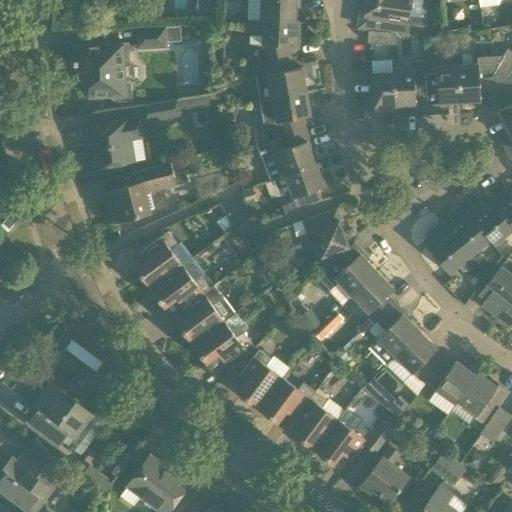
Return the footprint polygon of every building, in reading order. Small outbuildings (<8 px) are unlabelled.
[(216,0),(200,0),(201,1),(196,0),(196,11),(215,13),(216,0)] [(259,0),(259,21),(262,21),(295,22),(295,21),(296,0),(259,0)] [(407,16),(409,0),(366,0),(364,16),(383,19),(381,32),(391,32),(396,32),(408,34),(410,23),(399,21),(400,15),(407,16)] [(259,21),(249,20),(248,35),(262,36),(261,44),(265,62),(290,58),(288,46),(297,46),(298,21),(295,21),(295,22),(262,21),(259,21)] [(166,47),(165,41),(181,41),(180,26),(137,29),(138,49),(166,47)] [(391,43),(391,32),(381,32),(368,31),(367,43),(391,45),(391,43)] [(129,44),(92,45),(92,48),(76,49),(76,62),(73,62),(74,66),(76,66),(77,86),(89,85),(89,98),(112,97),(115,100),(131,100),(130,82),(124,82),(123,67),(130,67),(129,44)] [(457,65),(460,102),(480,101),(480,89),(488,89),(497,94),(511,69),(511,51),(508,49),(504,56),(477,58),(478,63),(457,65)] [(290,58),(265,62),(254,64),(260,100),(306,92),(302,68),(292,69),(290,58)] [(428,114),(426,74),(425,61),(413,61),(413,67),(393,68),(395,109),(395,106),(407,105),(407,115),(428,114)] [(428,114),(439,114),(448,113),(447,103),(460,102),(457,65),(436,66),(437,73),(426,74),(428,114)] [(393,68),(392,69),(393,72),(372,73),(373,99),(365,99),(366,111),(395,109),(393,68)] [(511,69),(497,94),(505,98),(509,105),(498,111),(507,129),(511,126),(511,69)] [(179,114),(179,110),(227,102),(225,92),(144,104),(146,119),(179,114)] [(306,129),(301,118),(311,116),(306,92),(260,100),(267,143),(306,129)] [(105,123),(85,127),(87,140),(88,150),(94,149),(98,168),(117,164),(134,162),(131,138),(141,136),(138,119),(128,120),(127,120),(105,123)] [(511,126),(507,129),(511,140),(503,145),(511,163),(511,126)] [(267,143),(264,145),(268,157),(273,155),(282,177),(315,165),(315,164),(307,142),(310,141),(306,129),(267,143)] [(181,159),(131,172),(131,174),(132,173),(135,184),(107,191),(116,223),(151,213),(150,212),(168,207),(163,187),(187,181),(181,159)] [(282,177),(274,180),(285,214),(298,209),(303,207),(322,201),(318,189),(326,186),(318,163),(315,164),(315,165),(282,177)] [(511,193),(510,195),(506,190),(495,198),(511,218),(511,193)] [(471,210),(503,249),(507,245),(502,238),(511,230),(511,218),(495,198),(485,207),(481,202),(471,210)] [(302,221),(292,224),(297,237),(307,234),(307,233),(312,231),(322,257),(329,255),(330,256),(348,248),(349,247),(340,224),(344,223),(338,207),(326,212),(307,219),(302,221)] [(442,225),(475,264),(483,258),(477,250),(489,241),(498,252),(503,249),(471,210),(461,219),(456,213),(442,225)] [(475,264),(442,225),(428,236),(433,242),(426,247),(449,275),(461,265),(466,271),(475,264)] [(189,259),(168,231),(140,251),(147,261),(136,270),(150,289),(189,259)] [(329,255),(322,257),(319,258),(324,271),(314,281),(326,295),(329,292),(342,305),(351,296),(377,271),(360,254),(363,252),(354,242),(349,247),(348,248),(330,256),(329,255)] [(201,275),(189,259),(150,289),(164,308),(176,299),(182,308),(209,288),(208,288),(199,276),(201,275)] [(495,317),(511,295),(511,276),(511,277),(499,267),(478,295),(485,300),(481,305),(495,317)] [(377,323),(396,304),(387,295),(393,289),(377,271),(351,296),(377,323)] [(234,312),(213,284),(208,288),(209,288),(182,308),(189,317),(177,326),(191,345),(234,312)] [(511,295),(495,317),(510,328),(511,324),(511,295)] [(369,348),(386,365),(420,331),(403,314),(405,312),(396,304),(377,323),(375,325),(368,331),(377,339),(369,348)] [(206,363),(217,355),(225,364),(252,344),(231,317),(235,314),(234,312),(191,345),(206,363)] [(321,341),(333,330),(344,318),(337,312),(314,334),(321,341)] [(363,335),(368,331),(375,325),(368,318),(357,329),(363,335)] [(418,393),(425,383),(440,361),(431,355),(437,348),(420,331),(386,365),(404,382),(418,393)] [(270,358),(258,349),(238,376),(248,383),(239,395),(258,409),(282,377),(265,364),(270,358)] [(457,401),(456,401),(475,375),(455,361),(450,368),(440,361),(425,383),(455,404),(457,401)] [(457,401),(458,403),(454,409),(471,421),(474,418),(485,425),(493,412),(498,407),(509,391),(498,383),(496,386),(477,372),(475,375),(456,401),(457,401)] [(277,423),(285,412),(295,418),(314,392),(302,383),(298,389),(282,377),(258,409),(277,423)] [(28,423),(44,435),(58,446),(67,433),(73,438),(76,434),(88,418),(91,414),(64,392),(51,383),(41,396),(45,400),(28,423)] [(322,407),(326,401),(326,400),(314,392),(295,418),(304,425),(295,437),(314,451),(338,419),(322,407)] [(485,425),(479,432),(493,441),(511,416),(498,407),(493,412),(485,425)] [(338,419),(314,451),(332,465),(341,453),(351,461),(364,444),(371,434),(359,425),(362,420),(345,409),(338,419)] [(364,444),(376,453),(394,427),(400,420),(388,412),(383,419),(382,418),(371,434),(364,444)] [(52,455),(33,441),(17,463),(11,458),(1,470),(5,473),(0,479),(0,489),(29,511),(47,486),(48,487),(61,470),(48,461),(52,455)] [(465,464),(479,469),(487,447),(472,442),(465,464)] [(389,503),(401,487),(409,477),(391,463),(399,452),(390,445),(359,485),(370,493),(373,490),(389,503)] [(430,468),(452,485),(465,467),(443,450),(430,468)] [(149,456),(127,485),(128,486),(121,496),(134,505),(141,496),(163,511),(167,511),(188,484),(187,484),(186,485),(163,468),(164,467),(149,456)] [(81,476),(104,494),(112,483),(89,466),(81,476)] [(457,511),(445,503),(452,494),(440,485),(419,511),(457,511)]
